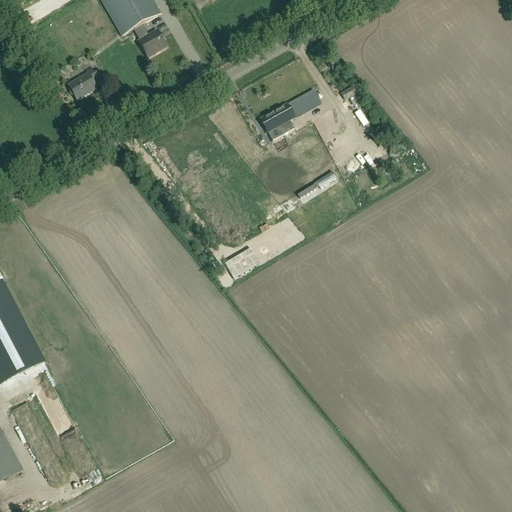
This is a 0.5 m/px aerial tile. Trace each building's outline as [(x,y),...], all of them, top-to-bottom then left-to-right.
[(148,59),(167,48),(157,31),(149,36),(143,26),(161,15),(152,0),(100,0),(122,38),(134,31),(140,42),(138,42),(148,59)] [(92,83),(97,80),(92,69),(86,73),(87,75),(68,86),(76,101),(96,90),(92,83)] [(345,102),(356,95),(353,88),(341,95),(345,102)] [(322,140),(345,127),(335,108),(292,132),(287,123),(294,119),(287,106),(261,120),(268,134),(280,127),(285,136),(238,162),(248,180),(290,157),(301,177),(333,160),(322,140)] [(367,152),(379,168),(393,158),(381,142),(367,152)] [(251,250),(225,265),(234,281),(260,266),(251,250)] [(0,284),(0,386),(45,363),(3,283),(0,284)] [(0,483),(23,471),(0,429),(0,483)]
